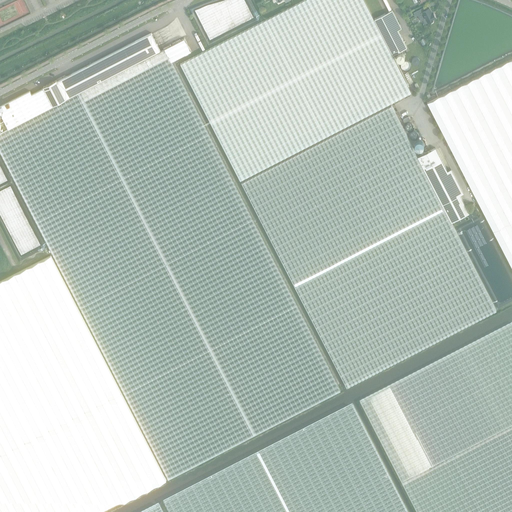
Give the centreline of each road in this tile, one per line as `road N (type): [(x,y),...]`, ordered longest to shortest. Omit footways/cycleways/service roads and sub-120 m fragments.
road 1 (unclassified): [(0,91),(180,0)]
road 2 (track): [(131,0),(0,67)]
